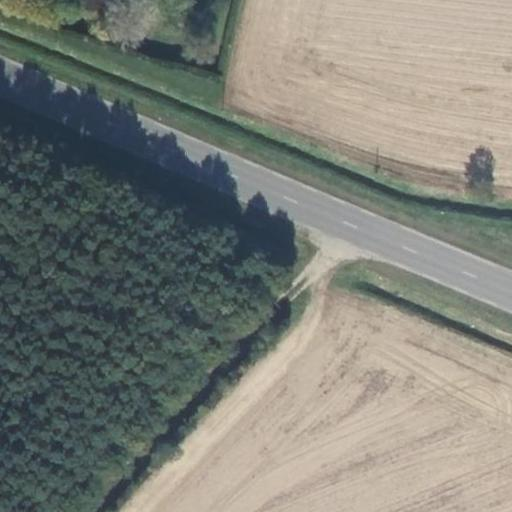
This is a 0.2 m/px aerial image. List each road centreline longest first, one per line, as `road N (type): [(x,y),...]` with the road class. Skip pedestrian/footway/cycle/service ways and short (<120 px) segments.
road 1 (secondary): [(0,76),(511,294)]
road 2 (track): [(352,228),(97,511)]
